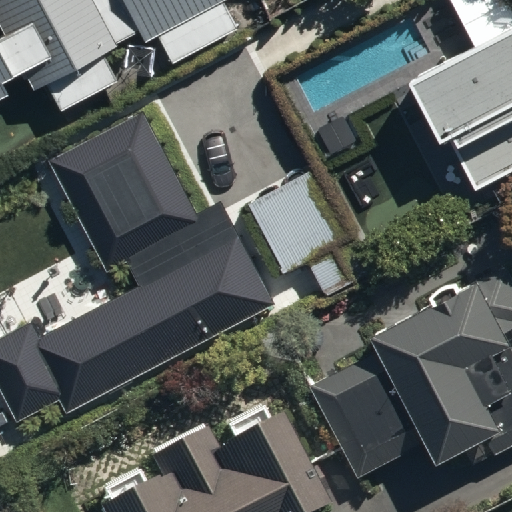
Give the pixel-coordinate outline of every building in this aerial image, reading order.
[(0,0),(0,94),(10,90),(1,71),(18,63),(29,85),(44,78),(57,106),(114,79),(100,48),(138,30),(142,37),(154,32),(167,59),(235,27),(222,0),(0,0)] [(511,17),(410,71),(442,132),(448,129),(478,187),(511,169),(511,17)] [(148,109),(53,158),(107,262),(126,252),(142,283),(38,337),(73,406),(277,301),(241,231),(203,251),(188,223),(203,215),(148,109)] [(307,172),(249,203),(287,275),(345,243),(307,172)] [(382,346),(313,381),(359,473),(430,438),(439,457),(461,446),(469,462),(511,439),(511,261),(511,260),(503,264),(496,248),(456,268),(463,281),(422,302),(416,291),(374,312),(380,324),(373,328),(382,346)] [(114,498),(97,507),(99,511),(307,511),(327,502),(280,409),(267,416),(262,406),(226,424),(234,439),(220,446),(208,423),(150,453),(161,474),(143,484),(135,469),(106,484),(114,498)]
